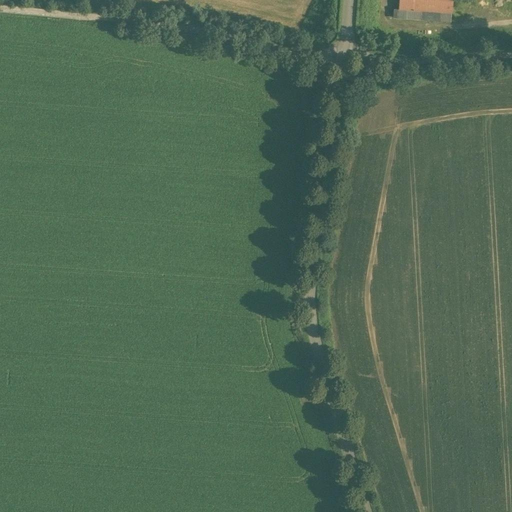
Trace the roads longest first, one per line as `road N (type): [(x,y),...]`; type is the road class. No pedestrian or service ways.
road 1 (track): [(0,8),(191,28),(378,61),(511,55)]
road 2 (tertiary): [(343,56),(310,306),(367,511)]
